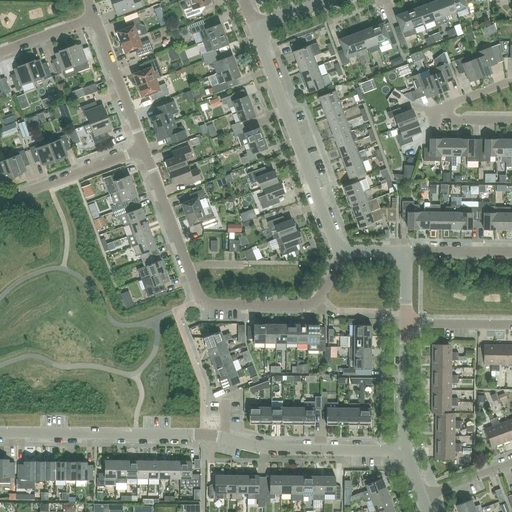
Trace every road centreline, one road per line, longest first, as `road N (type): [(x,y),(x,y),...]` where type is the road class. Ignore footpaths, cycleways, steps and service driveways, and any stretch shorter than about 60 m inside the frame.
road 1 (residential): [(404,450),(281,450),(209,434),(0,433)]
road 2 (unclassified): [(337,250),(253,27)]
road 3 (residential): [(511,121),(442,120),(438,108),(511,82)]
road 4 (residential): [(319,296),(307,305),(214,304),(198,295),(188,269)]
road 5 (residential): [(143,148),(94,17)]
road 6 (residential): [(123,155),(0,202)]
road 7 (residential): [(188,269),(143,148)]
road 8 (unclassified): [(404,450),(405,323)]
